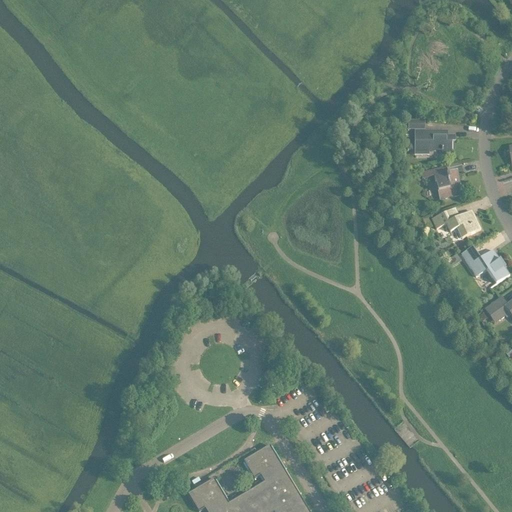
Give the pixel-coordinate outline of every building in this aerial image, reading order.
[(408,129),(424,129),(424,121),(408,121),(408,129)] [(447,137),(447,131),(415,131),(415,150),(431,150),(431,148),(441,148),(441,150),(442,150),(442,154),(451,154),(451,142),(454,142),(454,136),(451,136),(451,137),(447,137)] [(432,171),(434,179),(439,200),(459,195),(458,188),(456,188),(455,185),(457,185),(456,181),(457,181),(455,173),(447,176),(445,168),(432,171)] [(472,212),(459,218),(455,209),(446,213),(432,220),(436,230),(446,225),(450,233),(457,229),(462,239),(480,230),(472,212)] [(474,276),(483,270),(485,269),(496,284),(509,276),(493,251),(480,259),(472,247),(461,255),(474,276)] [(511,302),(507,307),(501,298),(484,309),(491,319),(496,315),(500,320),(504,316),(506,318),(510,314),(511,316),(511,302)] [(484,313),(479,316),(482,321),(487,318),(484,313)] [(308,511),(269,446),(243,461),(254,479),(260,476),(264,482),(228,504),(214,479),(188,495),(197,511),(198,511),(204,509),(205,511),(308,511)]
